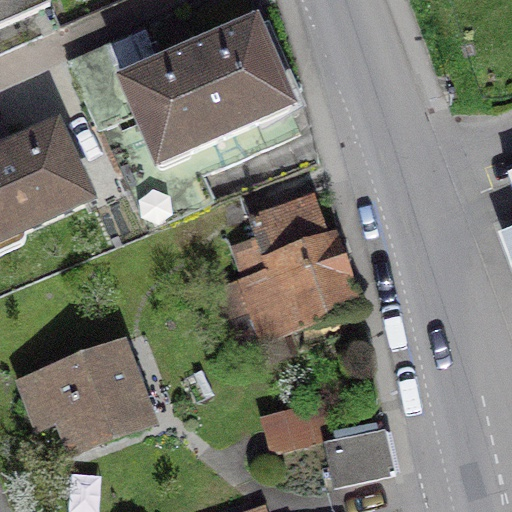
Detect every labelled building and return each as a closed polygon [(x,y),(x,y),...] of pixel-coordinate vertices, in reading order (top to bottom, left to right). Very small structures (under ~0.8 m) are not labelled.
[(68,0),(0,0),(0,42),(73,12),(68,0)] [(317,114),(278,22),(140,80),(179,172),(317,114)] [(0,252),(105,206),(70,127),(0,158),(0,252)] [(379,316),(339,200),(264,225),(274,253),(247,262),(282,363),(339,344),(334,331),(379,316)] [(68,411),(85,465),(163,441),(136,353),(31,385),(42,419),(68,411)] [(321,409),(274,426),(287,462),(334,445),(321,409)]
